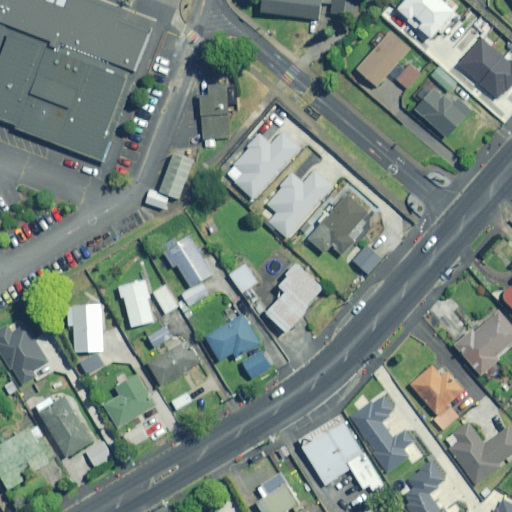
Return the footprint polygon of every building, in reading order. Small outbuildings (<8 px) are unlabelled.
[(155,16),(110,0),(0,0),(0,21),(7,25),(135,71),(155,16)] [(262,0),(262,2),(359,12),(360,0),(262,0)] [(491,24),(470,6),(453,26),(474,43),(491,24)] [(7,25),(0,45),(0,127),(101,164),(135,71),(7,25)] [(411,50),(392,32),(358,70),(378,87),(411,50)] [(480,62),(462,46),(444,66),(462,83),(466,79),(485,97),(499,81),(503,84),(510,76),(507,73),(511,67),(511,63),(494,47),(480,62)] [(421,73),(410,65),(398,81),(409,89),(421,73)] [(458,84),(440,68),(432,76),(450,93),(458,84)] [(455,101),(437,85),(416,109),(448,138),(473,110),(459,98),(455,101)] [(224,89),(191,94),(199,144),(232,139),(224,89)] [(509,116),(496,102),(490,108),(504,122),(509,116)] [(301,149),(282,132),(271,144),(261,135),(249,148),(251,150),(236,165),(245,174),(236,183),(254,199),(301,149)] [(188,158),(169,151),(154,193),(173,200),(188,158)] [(333,187),(315,171),(304,184),(293,174),(282,187),(284,189),(270,205),(280,213),(271,223),(288,238),(333,187)] [(369,215),(348,196),(309,239),(326,254),(333,247),(344,257),(356,243),(349,237),(369,215)] [(213,275),(191,236),(180,243),(178,239),(162,247),(174,268),(179,265),(191,287),(213,275)] [(382,261),(366,246),(353,260),(370,275),(382,261)] [(259,283),(246,265),(231,275),(244,293),(259,283)] [(325,289),(297,265),(280,286),(287,292),(268,316),(289,333),(325,289)] [(155,323),(146,281),(120,287),(123,298),(125,298),(132,328),(155,323)] [(211,296),(205,285),(185,295),(191,306),(211,296)] [(180,307),(167,286),(155,293),(167,314),(180,307)] [(103,351),(101,305),(73,307),(75,353),(103,351)] [(511,343),(511,328),(497,310),(456,345),(482,376),(500,360),(497,357),(511,343)] [(260,345),(245,317),(209,337),(221,361),(235,353),(237,358),(260,345)] [(48,363),(26,326),(13,334),(8,326),(0,331),(0,350),(11,370),(13,369),(23,386),(36,379),(33,373),(48,363)] [(174,338),(168,327),(149,337),(154,348),(174,338)] [(200,364),(187,342),(149,364),(162,386),(200,364)] [(272,366),(261,350),(243,362),(253,378),(272,366)] [(104,367),(97,354),(80,364),(87,376),(104,367)] [(441,373),(434,365),(411,385),(438,415),(434,418),(444,430),(459,417),(449,405),(464,391),(445,370),(441,373)] [(155,408),(136,375),(117,386),(122,395),(105,405),(119,429),(155,408)] [(193,402),(188,393),(173,402),(178,411),(193,402)] [(93,442),(66,398),(54,405),(50,398),(34,409),(66,459),(93,442)] [(380,481),(339,418),(297,445),(322,484),(344,471),(359,494),(380,481)] [(485,446),(467,422),(453,432),(461,443),(451,450),(477,486),(501,468),(499,465),(511,455),(511,432),(509,429),(485,446)] [(56,460),(36,425),(0,446),(0,474),(9,491),(26,481),(20,472),(31,465),(35,472),(56,460)] [(149,439),(142,426),(124,435),(131,449),(149,439)] [(115,459),(104,442),(87,453),(98,470),(115,459)] [(453,493),(433,459),(410,473),(415,483),(402,490),(414,511),(432,511),(429,506),(453,493)] [(464,487),(453,471),(445,477),(456,493),(464,487)] [(285,511),(299,504),(282,476),(259,489),(265,499),(258,503),(263,511),(285,511)] [(477,502),(467,489),(458,497),(468,509),(477,502)] [(511,511),(511,508),(501,502),(495,511),(511,511)]
